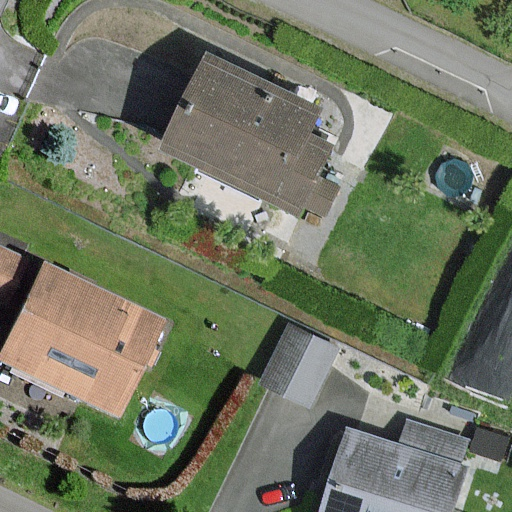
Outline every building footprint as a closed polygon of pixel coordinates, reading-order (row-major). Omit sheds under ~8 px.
[(318,110),(209,58),(167,146),(319,218),(334,186),(316,178),(331,146),(306,134),(318,110)] [(33,263),(0,247),(0,304),(11,309),(33,263)] [(166,325),(43,269),(0,362),(123,419),(166,325)] [(346,346),(298,325),(269,390),(318,411),(346,346)] [(409,445),(361,428),(330,511),(469,511),(482,479),(466,474),(477,445),(417,424),(409,445)]
